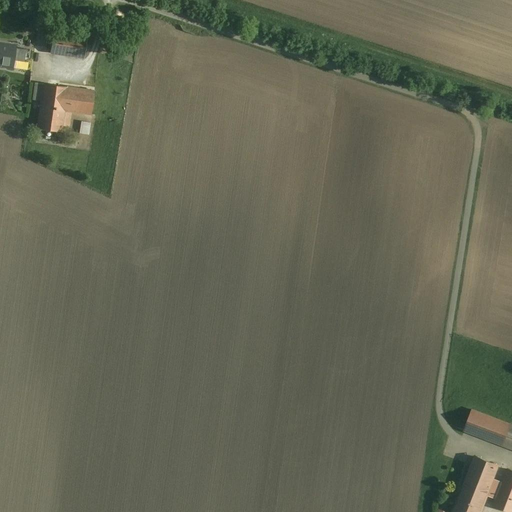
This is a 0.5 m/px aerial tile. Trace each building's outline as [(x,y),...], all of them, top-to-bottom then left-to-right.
[(88,34),(54,29),(50,55),(84,59),(88,34)] [(0,67),(13,69),(16,44),(0,42),(0,67)] [(94,91),(44,83),(36,129),(64,133),(67,114),(90,118),(94,91)] [(89,134),(91,121),(81,120),(79,132),(89,134)] [(511,424),(472,409),(463,432),(511,450),(511,424)] [(481,511),(499,465),(474,455),(451,511),(481,511)] [(511,511),(511,470),(508,469),(492,506),(509,511),(511,511)]
